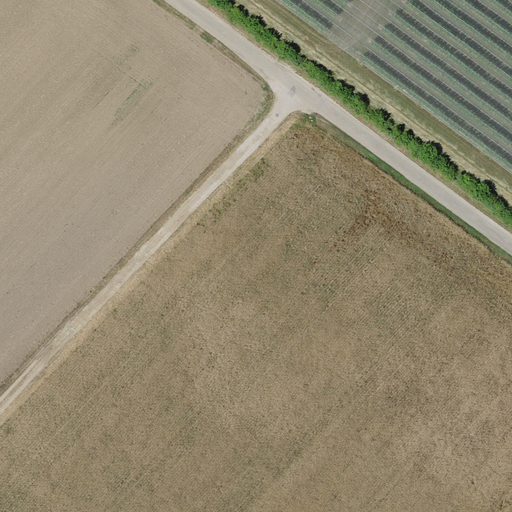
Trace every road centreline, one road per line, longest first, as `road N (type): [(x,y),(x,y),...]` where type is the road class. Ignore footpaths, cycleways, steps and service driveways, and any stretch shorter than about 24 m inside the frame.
road 1 (track): [(0,415),(301,87)]
road 2 (residential): [(511,243),(182,0)]
